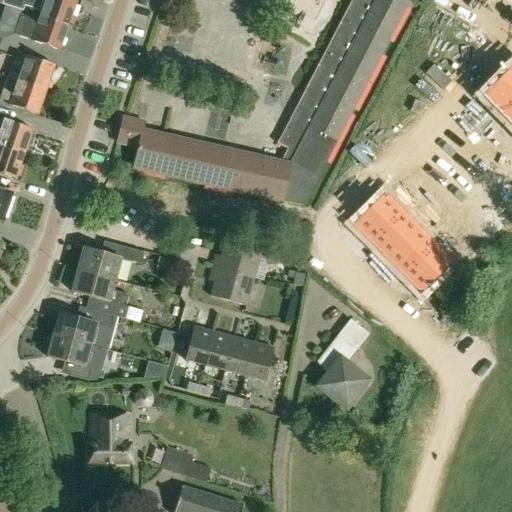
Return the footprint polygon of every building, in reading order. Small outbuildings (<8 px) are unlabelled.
[(42,12),(40,16),(68,26),(77,2),(72,0),(3,0),(2,3),(22,10),(24,6),(42,12)] [(134,168),(285,203),(303,207),(318,179),(319,179),(409,5),(398,0),(353,0),(279,144),(289,149),(282,163),(144,132),(146,123),(125,118),(119,144),(139,148),(134,168)] [(60,51),(68,26),(40,16),(38,21),(21,15),(14,34),(32,40),(31,41),(60,51)] [(18,81),(46,91),(55,66),(26,57),(25,60),(16,57),(11,72),(20,76),(18,81)] [(511,75),(489,98),(504,116),(511,107),(511,75)] [(38,116),(46,91),(18,81),(9,78),(2,99),(11,102),(9,106),(38,116)] [(473,126),(481,135),(489,127),(481,119),(473,126)] [(0,146),(24,155),(28,146),(31,147),(35,135),(31,134),(33,131),(4,121),(3,124),(0,122),(0,146)] [(489,127),(481,135),(489,143),(497,135),(489,127)] [(0,146),(0,174),(16,180),(24,155),(0,146)] [(408,189),(417,198),(426,189),(417,180),(408,189)] [(426,189),(417,198),(426,207),(435,198),(426,189)] [(0,217),(3,219),(3,216),(7,217),(12,205),(8,203),(11,194),(0,190),(0,217)] [(384,200),(356,230),(372,246),(400,216),(384,200)] [(440,221),(449,230),(458,221),(449,212),(440,221)] [(400,216),(372,246),(388,262),(416,232),(400,216)] [(458,221),(449,230),(458,239),(467,230),(458,221)] [(416,232),(388,262),(404,279),(432,249),(416,232)] [(217,257),(214,269),(255,280),(262,253),(226,243),(222,258),(217,257)] [(79,272),(116,281),(122,259),(141,265),(144,253),(114,245),(111,256),(85,249),(79,272)] [(432,249),(404,279),(420,295),(448,265),(432,249)] [(255,280),(214,269),(210,282),(216,283),(212,298),(247,307),(255,280)] [(113,292),(116,281),(79,272),(73,293),(99,299),(96,311),(89,309),(89,310),(116,317),(116,316),(126,319),(129,308),(125,307),(128,296),(113,292)] [(306,276),(296,274),(295,286),(303,287),(306,276)] [(129,308),(126,319),(139,323),(142,311),(129,308)] [(112,329),(116,317),(89,310),(85,321),(60,315),(54,336),(91,347),(107,351),(112,329)] [(320,361),(332,369),(318,387),(338,403),(341,400),(352,398),(355,401),(371,380),(349,366),(370,334),(348,319),(320,361)] [(206,366),(215,334),(195,328),(186,361),(206,366)] [(226,372),(234,339),(215,334),(206,366),(226,372)] [(86,367),(91,347),(54,336),(49,358),(74,365),(71,376),(89,382),(98,381),(101,371),(86,367)] [(226,372),(245,377),(254,344),(234,339),(226,372)] [(274,350),(254,344),(245,377),(265,382),(274,350)] [(186,392),(198,395),(203,378),(190,375),(186,392)] [(203,378),(198,395),(210,399),(212,390),(211,389),(213,381),(203,378)] [(151,404),(152,396),(147,390),(139,390),(133,395),(132,403),(138,408),(145,409),(151,404)] [(237,408),(240,399),(228,396),(226,405),(237,408)] [(252,402),(240,399),(237,408),(249,411),(252,402)] [(131,445),(128,445),(128,416),(92,416),(91,445),(89,445),(89,464),(131,464),(131,445)] [(207,484),(212,469),(191,462),(193,456),(169,448),(162,469),(207,484)] [(243,511),(245,507),(183,488),(175,511),(243,511)]
